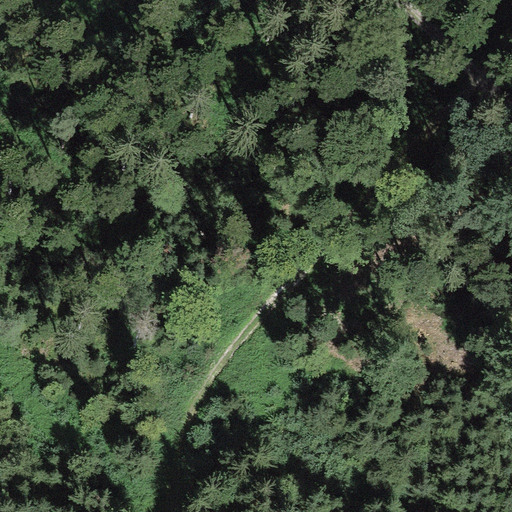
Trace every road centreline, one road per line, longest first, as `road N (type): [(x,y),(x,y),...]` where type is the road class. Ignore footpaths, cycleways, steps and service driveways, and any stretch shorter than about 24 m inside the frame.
road 1 (track): [(166,511),(178,433),(234,327),(511,11)]
road 2 (track): [(511,107),(399,0)]
